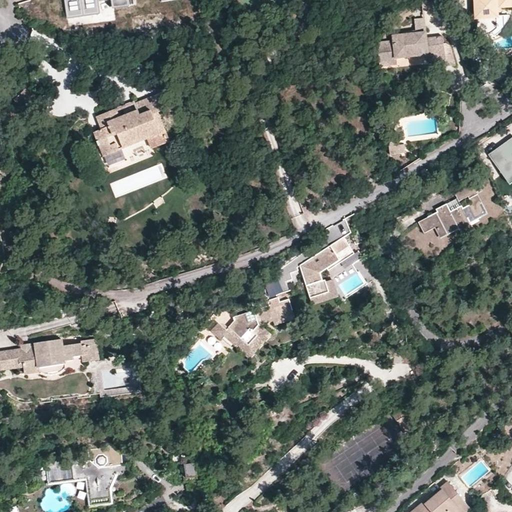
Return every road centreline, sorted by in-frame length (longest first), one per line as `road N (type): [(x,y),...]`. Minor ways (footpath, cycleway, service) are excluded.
road 1 (residential): [(42,270),(79,290),(124,295),(251,256),(330,219),(511,105)]
road 2 (unknown): [(308,229),(263,107),(275,68)]
